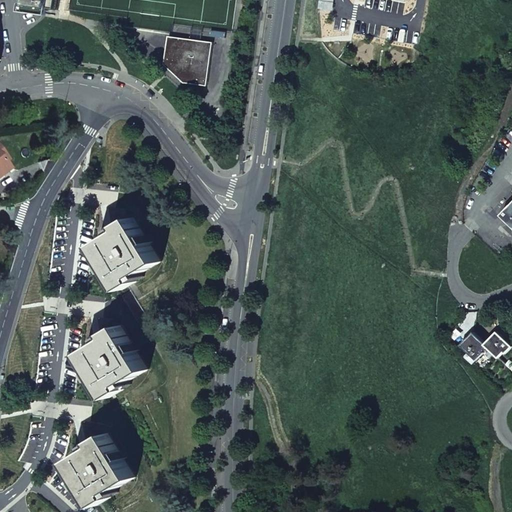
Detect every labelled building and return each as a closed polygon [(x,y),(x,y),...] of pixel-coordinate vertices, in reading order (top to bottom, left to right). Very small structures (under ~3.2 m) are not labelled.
[(22,0),(22,4),(26,4),(25,11),(47,14),(48,9),(57,10),(58,0),(22,0)] [(168,66),(185,83),(207,86),(213,42),(172,37),(168,66)] [(0,150),(0,175),(12,166),(0,150)] [(511,205),(503,215),(511,224),(511,205)] [(124,230),(99,246),(110,263),(126,289),(139,281),(136,278),(162,261),(134,218),(122,227),(124,230)] [(132,291),(123,296),(127,303),(136,298),(132,291)] [(136,298),(127,303),(128,305),(140,326),(150,320),(136,298)] [(157,324),(150,327),(154,337),(161,335),(157,324)] [(100,345),(86,353),(97,371),(113,397),(126,389),(123,385),(148,369),(137,352),(121,326),(109,334),(111,338),(100,345)] [(489,345),(487,347),(500,358),(505,352),(507,353),(511,347),(511,345),(498,332),(487,343),(489,345)] [(483,351),(487,347),(489,345),(487,343),(475,333),(469,339),(463,346),(477,359),(484,353),(483,351)] [(98,446),(74,461),(85,479),(100,504),(113,497),(110,493),(136,477),(121,453),(109,434),(96,442),(98,446)]
